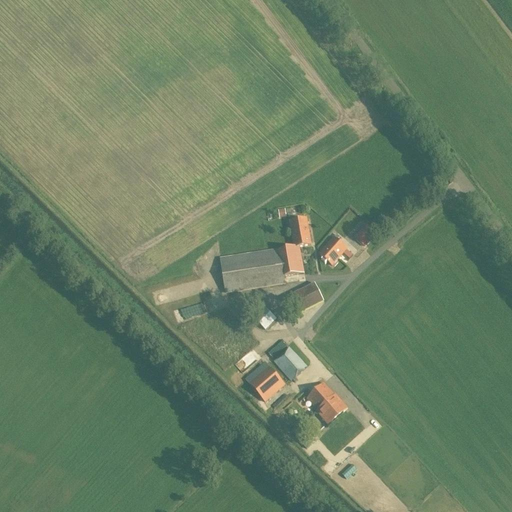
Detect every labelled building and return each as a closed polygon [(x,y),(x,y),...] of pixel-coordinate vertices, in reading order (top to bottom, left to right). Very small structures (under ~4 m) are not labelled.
[(304,274),(300,248),(311,246),(307,220),(289,222),(293,249),(277,251),(277,250),(220,259),(226,294),(285,284),(284,277),(304,274)] [(364,248),(377,235),(368,226),(355,239),(364,248)] [(332,266),(347,249),(333,238),(319,255),(332,266)] [(292,318),(324,302),(315,283),(283,299),(292,318)] [(276,320),(252,295),(244,302),(245,303),(240,308),(248,317),(254,311),(257,315),(253,318),(265,331),(276,320)] [(291,382),(307,368),(289,348),(274,362),(291,382)] [(265,403),(285,385),(266,363),(246,380),(265,403)] [(318,411),(335,396),(324,384),(307,399),(318,411)] [(318,411),(316,412),(329,426),(348,409),(336,396),(335,396),(318,411)] [(307,437),(297,427),(293,432),(297,436),(296,438),(308,450),(312,446),(305,439),(307,437)]
